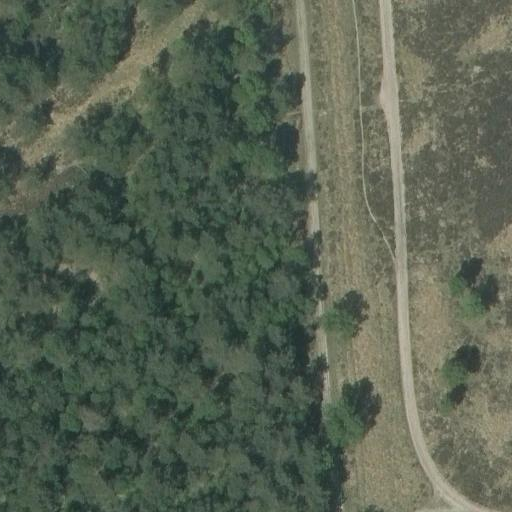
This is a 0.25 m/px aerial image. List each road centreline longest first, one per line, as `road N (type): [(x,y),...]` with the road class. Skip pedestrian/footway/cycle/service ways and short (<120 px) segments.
road 1 (track): [(299,0),(336,511)]
road 2 (track): [(383,0),(399,267)]
road 3 (track): [(399,267),(416,438),(431,480),(451,502)]
